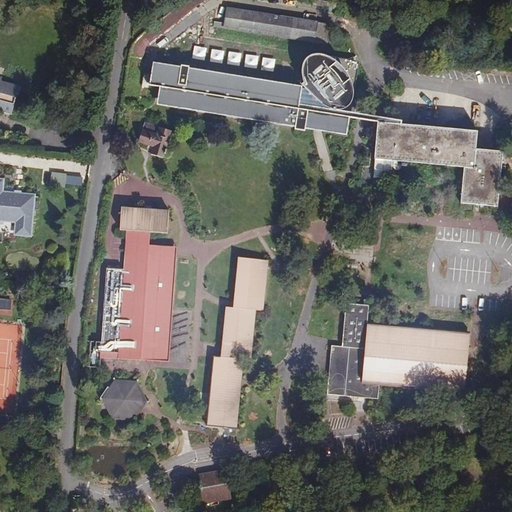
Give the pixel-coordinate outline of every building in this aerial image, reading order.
[(133,45),(130,56),(142,58),(147,47),(154,40),(206,0),(187,0),(138,38),(133,45)] [(331,25),(226,7),(222,29),(327,46),(331,25)] [(204,60),(205,47),(192,46),(191,58),(204,60)] [(208,61),(221,63),(223,50),(210,49),(208,61)] [(238,66),(240,53),(227,51),(225,64),(238,66)] [(255,68),(257,56),(244,54),(242,66),(255,68)] [(272,71),(274,59),(261,57),(259,69),(272,71)] [(302,88),(152,63),(149,85),(159,87),(156,107),(346,137),(349,114),(341,112),(351,105),(357,64),(307,58),(301,68),(300,78),(302,88)] [(0,111),(9,114),(17,86),(0,80),(0,111)] [(386,184),(388,166),(465,173),(462,211),(502,214),(507,155),(478,152),(480,134),(373,124),(367,182),(386,184)] [(170,148),(168,147),(173,132),(161,129),(159,134),(142,128),(137,144),(153,148),(150,155),(164,159),(165,156),(168,157),(170,148)] [(80,174),(42,173),(41,184),(80,186),(80,174)] [(3,181),(0,180),(0,218),(20,221),(19,234),(32,236),(36,196),(2,193),(3,181)] [(150,257),(150,247),(151,234),(170,235),(171,211),(119,209),(118,233),(127,234),(125,276),(105,275),(102,360),(144,362),(145,359),(168,360),(170,311),(175,311),(177,258),(150,257)] [(150,257),(177,258),(177,249),(150,247),(150,257)] [(214,357),(207,427),(235,429),(241,360),(250,361),(254,309),(261,309),(266,259),(237,257),(233,305),(226,305),(222,358),(214,357)] [(327,345),(324,399),(379,402),(379,385),(471,391),(475,328),(365,321),(366,301),(342,300),(338,346),(327,345)] [(145,359),(144,362),(173,363),(175,311),(170,311),(168,360),(145,359)] [(96,376),(96,385),(105,385),(105,376),(96,376)] [(144,401),(136,385),(116,383),(104,400),(114,418),(134,418),(144,401)] [(229,484),(226,470),(195,476),(197,490),(192,492),(196,509),(231,502),(227,485),(229,484)]
